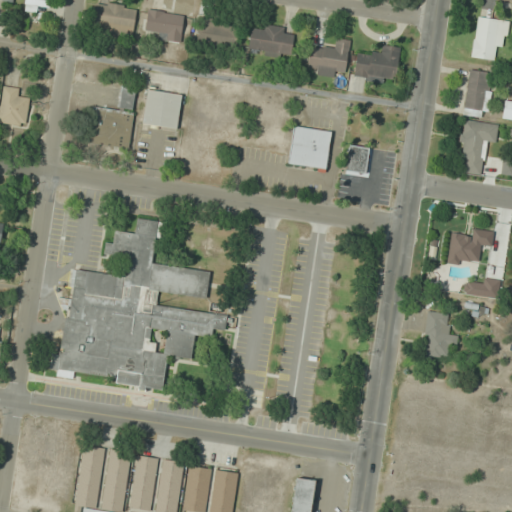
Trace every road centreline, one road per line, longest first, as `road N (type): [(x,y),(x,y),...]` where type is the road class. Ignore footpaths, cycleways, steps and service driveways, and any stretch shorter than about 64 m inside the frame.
road 1 (tertiary): [(439,0),(365,511)]
road 2 (residential): [(0,507),(73,0)]
road 3 (residential): [(0,163),(410,228)]
road 4 (residential): [(0,399),(375,460)]
road 5 (residential): [(298,0),(437,22)]
